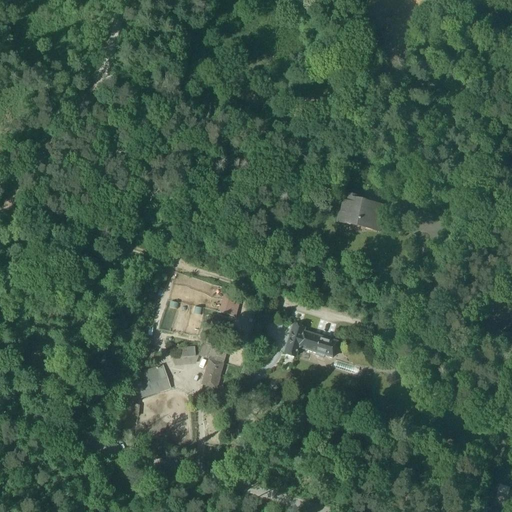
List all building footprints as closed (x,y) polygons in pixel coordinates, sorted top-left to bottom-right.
[(379,0),(381,3),(386,6),(386,7),(392,10),(393,10),(405,16),(411,4),(413,0),(379,0)] [(427,0),(413,0),(411,4),(422,10),(427,0)] [(506,23),(495,16),(489,24),(500,32),(506,23)] [(355,197),(344,194),(341,208),(340,215),(340,216),(338,223),(349,225),(350,220),(366,224),(367,224),(369,214),(376,216),(377,214),(377,213),(379,205),(355,200),(355,197)] [(376,216),(369,214),(367,224),(366,224),(365,229),(380,233),(383,215),(377,213),(377,214),(376,216)] [(204,346),(212,349),(214,341),(218,330),(209,327),(204,346)] [(304,330),(293,327),(284,354),(295,358),(298,349),(297,348),(302,332),(303,332),(304,330)] [(303,332),(302,332),(297,348),(298,349),(315,354),(314,356),(323,359),(324,356),(332,359),(337,343),(303,332)] [(178,343),(179,360),(195,358),(193,341),(178,343)] [(212,349),(208,361),(222,365),(226,353),(217,350),(212,349)] [(362,374),(364,366),(334,360),(332,368),(362,374)] [(222,365),(208,361),(204,375),(201,385),(204,386),(215,389),(222,365)] [(170,388),(163,367),(134,376),(131,386),(135,399),(170,388)] [(215,389),(204,386),(201,394),(213,397),(216,389),(215,389)] [(507,498),(497,495),(494,506),(511,511),(511,492),(509,492),(507,498)]
